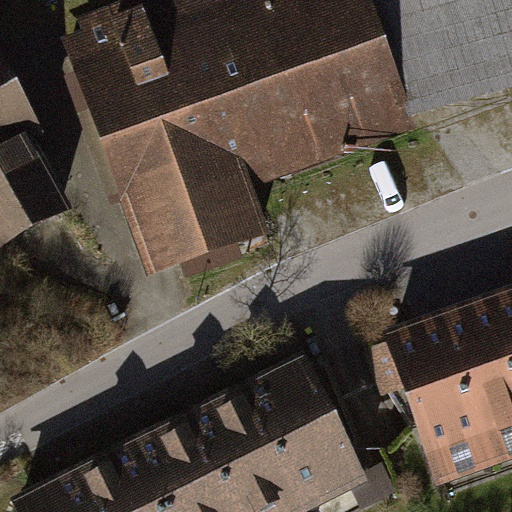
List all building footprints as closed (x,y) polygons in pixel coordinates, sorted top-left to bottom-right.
[(511,104),(511,3),(491,10),(487,0),(184,0),(91,35),(98,52),(58,67),(145,292),(262,247),(244,200),(410,137),(511,104)] [(0,258),(68,221),(0,99),(0,258)] [(511,292),(502,296),(511,323),(511,292)] [(511,323),(502,296),(453,315),(507,457),(511,454),(511,323)] [(453,315),(384,341),(395,372),(415,400),(428,396),(458,475),(507,457),(453,315)] [(326,351),(269,377),(324,496),(381,470),(326,351)] [(269,377),(211,404),(262,511),(290,511),(324,496),(269,377)] [(262,511),(211,404),(154,430),(192,511),(262,511)] [(192,511),(154,430),(97,457),(123,511),(192,511)] [(123,511),(97,457),(40,483),(53,511),(123,511)]
